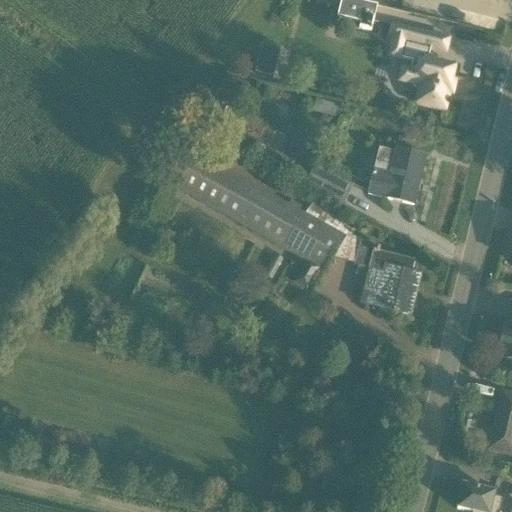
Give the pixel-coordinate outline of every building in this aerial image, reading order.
[(334,0),(340,1),(376,9),(378,0),(334,0)] [(340,1),(335,22),(372,31),(376,9),(340,1)] [(450,44),(389,28),(385,43),(390,44),(385,61),(399,65),(393,87),(415,92),(411,107),(441,115),(452,72),(433,67),(436,55),(446,58),(450,44)] [(272,80),(279,53),(263,48),(256,76),(272,80)] [(317,103),(315,113),(336,118),(338,107),(317,103)] [(376,247),(350,241),(354,234),(308,209),(304,217),(186,151),(167,186),(151,177),(126,223),(154,238),(177,196),(303,266),(291,287),(306,296),(318,274),(323,277),(331,265),(367,274),(359,307),(408,319),(418,279),(411,278),(414,266),(374,256),(376,247)] [(368,199),(413,209),(424,160),(393,153),(392,155),(379,152),(368,199)] [(305,184),(303,188),(341,209),(352,189),(313,168),(311,170),(298,163),(291,176),(305,184)] [(511,323),(507,346),(502,345),(497,362),(511,365),(511,323)] [(511,399),(500,397),(486,455),(511,461),(511,399)] [(462,490),(456,511),(511,511),(511,505),(493,501),(493,499),(462,490)]
